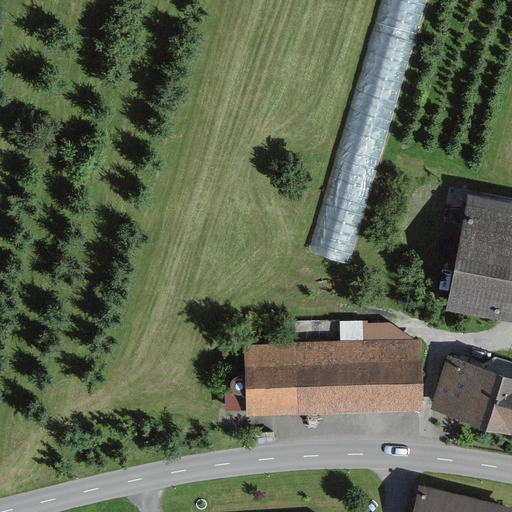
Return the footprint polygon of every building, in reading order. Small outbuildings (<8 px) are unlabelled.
[(426,0),(382,0),(309,251),(350,263),(426,0)] [(511,196),(465,185),(439,289),(511,306),(511,196)] [(419,410),(414,338),(390,323),(250,322),(243,415),(419,410)] [(511,373),(447,353),(430,407),(511,432),(511,373)] [(511,511),(511,510),(416,482),(407,511),(511,511)]
